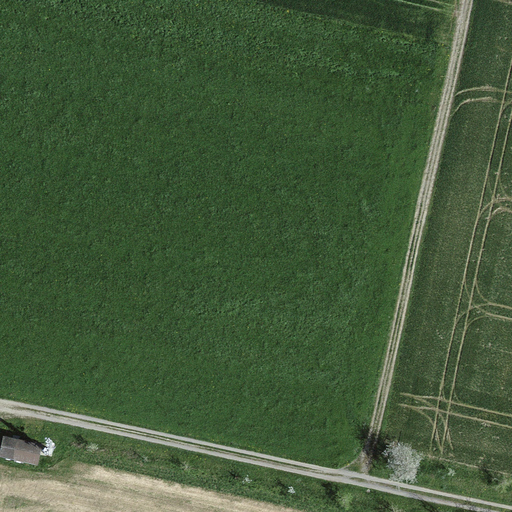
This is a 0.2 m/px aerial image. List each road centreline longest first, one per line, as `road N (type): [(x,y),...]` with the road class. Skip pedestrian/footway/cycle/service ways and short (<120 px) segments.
road 1 (track): [(511,511),(0,403)]
road 2 (track): [(356,478),(374,433),(466,0)]
